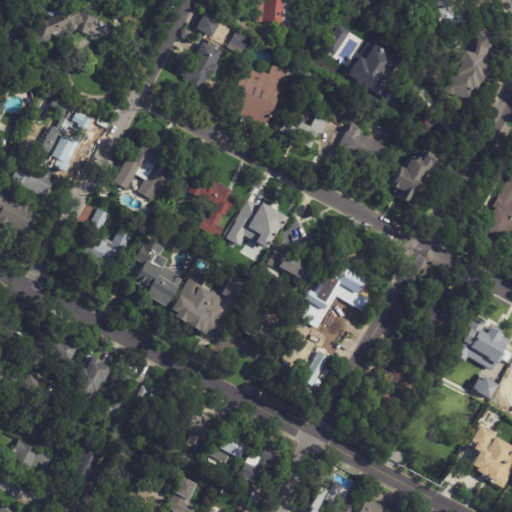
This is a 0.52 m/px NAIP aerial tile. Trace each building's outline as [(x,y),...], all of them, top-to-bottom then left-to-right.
[(292,37),(292,43),(273,42),(273,25),(255,25),(255,0),(287,0),(287,24),(292,24),(292,37)] [(450,0),(454,6),(465,24),(440,38),(427,15),(435,10),(432,4),(404,20),(398,8),(412,0),(450,0)] [(78,7),(80,10),(80,12),(95,18),(89,35),(74,30),(53,38),(52,44),(47,46),(44,46),(27,40),(32,27),(35,29),(38,22),(58,15),(56,8),(61,5),(68,7),(73,5),(77,5),(78,7)] [(215,24),(216,25),(208,40),(193,31),(201,16),(215,24)] [(347,32),(335,25),(320,49),(332,56),(347,32)] [(383,71),(383,72),(366,83),(355,66),(341,74),(324,47),(337,39),(342,46),(372,26),(388,51),(375,59),(383,71)] [(234,34),(247,42),(241,52),(228,44),(234,34)] [(474,35),(487,36),(484,58),(487,59),(479,84),(476,92),(479,93),(473,105),(443,91),(450,76),(452,77),(459,54),(468,56),(471,50),(473,35),(474,35)] [(193,60),(203,43),(220,53),(212,66),(214,67),(207,80),(206,79),(199,92),(181,82),(193,60)] [(345,75),(397,109),(406,95),(384,81),(397,61),(371,45),(363,59),(357,56),(345,75)] [(287,75),(265,129),(224,112),(243,67),(267,77),(271,68),(287,75)] [(297,121),(311,128),(316,118),(327,124),(321,135),(318,133),(311,148),(281,132),(289,116),(297,121)] [(61,118),(72,125),(66,136),(77,142),(68,158),(71,160),(65,170),(41,157),(54,134),(52,132),(60,118),(61,118)] [(349,127),(360,132),(358,136),(386,150),(375,171),(335,151),(346,129),(347,130),(348,126),(349,127)] [(153,200),(139,192),(145,181),(139,177),(131,191),(114,182),(128,156),(135,160),(146,140),(179,159),(172,173),(170,172),(163,184),(162,183),(153,200)] [(438,149),(416,190),(413,188),(407,200),(397,195),(400,189),(396,187),(395,188),(387,184),(396,167),(402,170),(410,155),(419,160),(429,142),(439,147),(438,149)] [(25,163),(29,165),(29,168),(56,182),(46,199),(19,184),(19,181),(20,179),(15,176),(22,164),(25,163)] [(511,237),(506,233),(497,249),(475,237),(491,208),(490,207),(504,182),(506,184),(511,173),(511,237)] [(229,190),(234,193),(231,199),(235,201),(228,217),(223,215),(217,226),(224,229),(219,239),(198,228),(203,219),(208,222),(216,205),(201,198),(201,199),(187,193),(193,182),(209,190),(213,182),(229,190)] [(35,212),(36,213),(32,222),(45,228),(39,240),(32,237),(31,240),(21,235),(22,233),(10,227),(8,230),(0,226),(0,192),(33,209),(32,211),(35,212)] [(231,232),(239,237),(246,225),(243,223),(254,204),(276,217),(278,215),(287,221),(266,258),(254,251),(259,241),(248,234),(237,253),(222,244),(229,231),(231,232)] [(88,223),(96,208),(108,215),(97,237),(104,240),(105,238),(111,241),(119,227),(133,234),(115,267),(108,263),(107,265),(84,252),(91,239),(80,233),(86,222),(88,223)] [(165,268),(176,274),(174,276),(182,281),(178,288),(181,289),(169,309),(149,297),(151,294),(136,285),(145,269),(141,267),(142,265),(134,261),(147,239),(164,250),(156,263),(165,268)] [(281,246),(308,259),(309,256),(320,262),(311,282),(286,270),(285,273),(270,265),(280,246),(281,246)] [(222,248),(230,252),(224,262),(217,257),(222,248)] [(358,267),(370,274),(367,279),(371,282),(364,295),(354,290),(347,303),(333,295),(328,303),(317,297),(315,301),(305,295),(314,279),(323,284),(329,272),(342,279),(349,268),(353,270),(355,265),(358,267)] [(236,303),(226,297),(221,306),(223,308),(215,321),(223,326),(216,339),(206,334),(205,335),(191,327),(190,328),(183,325),(184,323),(177,319),(179,315),(173,312),(180,300),(177,299),(192,272),(196,274),(196,273),(202,276),(202,278),(205,280),(200,288),(210,294),(210,292),(216,295),(217,292),(224,296),(231,283),(236,286),(239,280),(250,286),(239,305),(236,303)] [(435,299),(464,314),(452,339),(420,323),(410,341),(441,357),(433,373),(394,353),(424,294),(435,299)] [(239,323),(234,320),(246,299),(254,303),(251,307),(256,310),(255,312),(267,318),(263,326),(283,337),(275,351),(257,341),(258,339),(244,332),(246,327),(239,323)] [(306,316),(312,319),(307,328),(306,328),(303,334),(298,332),(306,316)] [(451,355),(464,361),(466,358),(492,371),(508,337),(469,319),(451,355)] [(29,347),(40,327),(52,334),(53,332),(81,347),(71,365),(54,355),(53,358),(43,352),(41,356),(28,349),(29,347)] [(93,355),(101,359),(100,361),(111,367),(104,381),(102,380),(96,391),(94,390),(89,400),(75,392),(79,382),(74,380),(81,366),(85,368),(92,354),(93,355)] [(386,416),(381,414),(377,421),(358,410),(378,375),(383,378),(391,363),(419,379),(410,394),(388,381),(385,386),(390,389),(391,386),(404,393),(399,403),(408,408),(399,423),(386,416)] [(133,381),(131,384),(135,386),(132,392),(129,390),(113,420),(106,416),(110,408),(108,406),(110,402),(108,401),(105,406),(97,402),(104,388),(109,390),(118,373),(133,381)] [(25,388),(32,376),(55,388),(48,401),(25,388)] [(496,385),(477,376),(470,390),(489,399),(496,385)] [(144,386),(152,390),(153,387),(163,392),(164,390),(172,394),(171,396),(176,399),(168,415),(156,409),(154,414),(142,408),(144,406),(135,401),(142,386),(144,386)] [(48,403),(52,395),(61,400),(57,407),(48,403)] [(48,428),(40,442),(15,428),(27,404),(53,418),(48,428)] [(186,411),(200,417),(202,414),(212,419),(198,449),(188,444),(194,432),(182,426),(179,431),(168,425),(177,406),(186,411)] [(86,422),(88,417),(94,420),(92,425),(86,422)] [(66,430),(72,420),(82,427),(77,436),(66,430)] [(229,427),(235,431),(233,434),(253,445),(244,460),(234,455),(229,464),(209,453),(225,425),(229,427)] [(502,487),(511,468),(511,459),(508,457),(511,450),(511,447),(491,436),(492,434),(477,425),(465,446),(476,451),(467,468),(502,487)] [(84,427),(96,433),(90,444),(78,438),(84,427)] [(56,476),(46,471),(48,468),(39,463),(36,468),(34,467),(33,469),(10,457),(19,441),(39,451),(40,451),(55,459),(55,458),(64,463),(56,476)] [(113,495),(109,492),(110,490),(101,484),(103,481),(95,477),(104,460),(109,463),(120,443),(130,448),(129,449),(130,450),(118,474),(123,477),(126,471),(136,476),(124,498),(119,495),(117,497),(113,495)] [(270,453),(283,459),(273,476),(265,472),(257,486),(239,476),(251,452),(262,458),(266,450),(270,453)] [(88,482),(72,474),(84,452),(99,460),(88,482)] [(187,457),(199,464),(193,475),(178,467),(184,455),(187,457)] [(194,476),(197,472),(198,472),(199,471),(202,473),(201,474),(202,475),(199,479),(194,476)] [(173,511),(174,510),(169,507),(176,492),(179,493),(186,478),(199,484),(192,499),(189,498),(186,504),(200,511),(199,511),(173,511)] [(340,486),(350,491),(340,510),(329,504),(325,511),(309,511),(307,511),(311,502),(313,503),(320,490),(322,491),(328,480),(340,486)] [(150,511),(152,510),(135,500),(145,483),(147,485),(149,482),(154,485),(153,487),(172,498),(162,511),(150,511)] [(267,499),(262,510),(250,504),(256,492),(268,498),(267,499)] [(383,509),(381,511),(355,511),(362,498),(383,509)]
